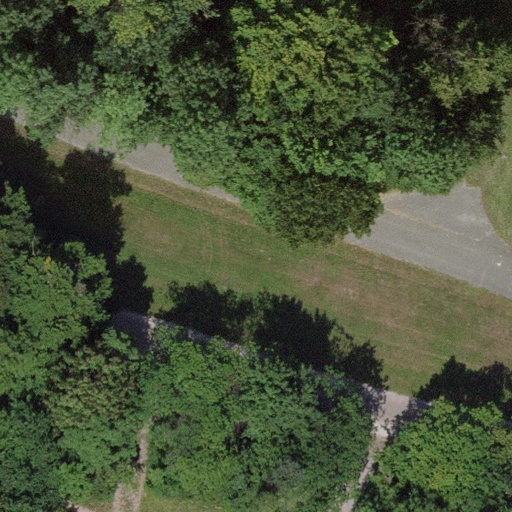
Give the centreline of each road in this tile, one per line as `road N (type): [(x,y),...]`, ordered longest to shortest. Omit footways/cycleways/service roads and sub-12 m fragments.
road 1 (track): [(511,288),(0,112)]
road 2 (track): [(0,287),(511,445)]
road 3 (track): [(176,345),(109,511)]
